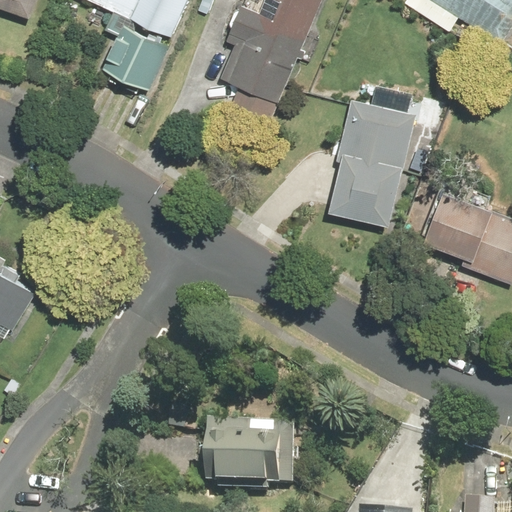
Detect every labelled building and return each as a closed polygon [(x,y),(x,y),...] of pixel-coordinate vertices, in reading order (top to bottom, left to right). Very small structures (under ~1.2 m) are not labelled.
[(0,0),(0,9),(27,19),(34,0),(0,0)] [(79,0),(111,14),(102,31),(113,36),(96,72),(117,81),(145,95),(189,0),(79,0)] [(319,0),(260,0),(255,13),(237,6),(224,38),(233,42),(217,84),(278,107),(319,0)] [(511,0),(428,0),(498,43),(511,21),(511,0)] [(349,99),(320,214),(385,230),(413,115),(349,99)] [(511,285),(511,219),(436,192),(414,251),(511,285)] [(0,329),(9,335),(36,289),(0,268),(0,329)] [(290,424),(192,424),(193,487),(290,487),(290,424)] [(412,511),(415,485),(382,482),(379,511),(412,511)] [(492,511),(493,501),(465,499),(463,511),(492,511)]
